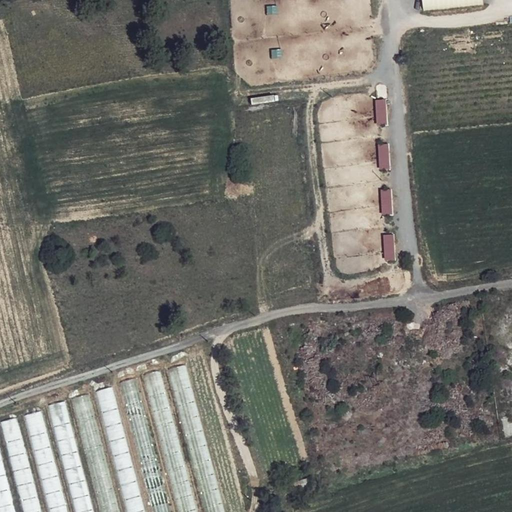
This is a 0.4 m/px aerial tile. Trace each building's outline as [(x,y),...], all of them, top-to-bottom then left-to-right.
[(423,0),(424,11),(484,5),(483,0),(423,0)] [(150,399),(165,396),(159,371),(145,374),(150,399)] [(123,381),(128,415),(142,413),(137,379),(123,381)] [(87,395),(76,397),(78,410),(89,408),(87,395)] [(32,440),(45,437),(39,411),(26,414),(32,440)] [(312,485),(310,478),(298,481),(297,480),(289,482),(292,492),(300,490),(299,488),(312,485)] [(77,511),(91,511),(85,490),(72,494),(77,511)]
